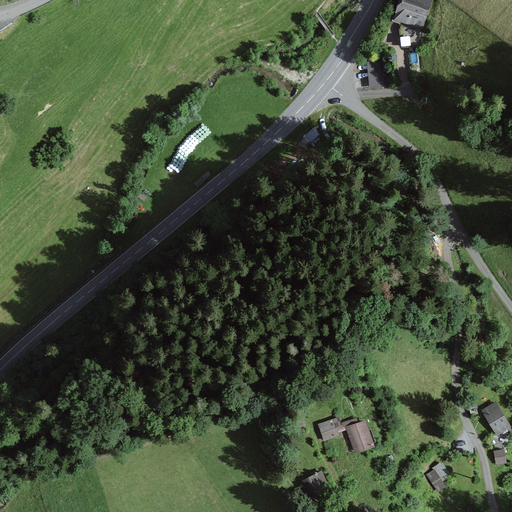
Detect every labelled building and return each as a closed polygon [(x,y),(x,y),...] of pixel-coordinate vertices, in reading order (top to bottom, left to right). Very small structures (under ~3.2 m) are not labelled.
[(427,0),(401,0),(396,18),(422,26),(430,1),(428,1),(427,0)] [(369,61),(372,87),(388,85),(385,59),(369,61)] [(485,416),(496,434),(509,426),(498,408),(485,416)] [(317,424),(320,431),(340,425),(337,417),(317,424)] [(371,446),(363,422),(346,428),(354,451),(371,446)] [(495,463),(503,462),(501,449),(493,451),(495,463)] [(450,454),(451,469),(475,467),(474,456),(467,456),(466,453),(450,454)] [(444,485),(432,469),(426,475),(438,490),(444,485)] [(321,484),(326,481),(320,470),(308,477),(317,494),(324,490),(321,484)]
